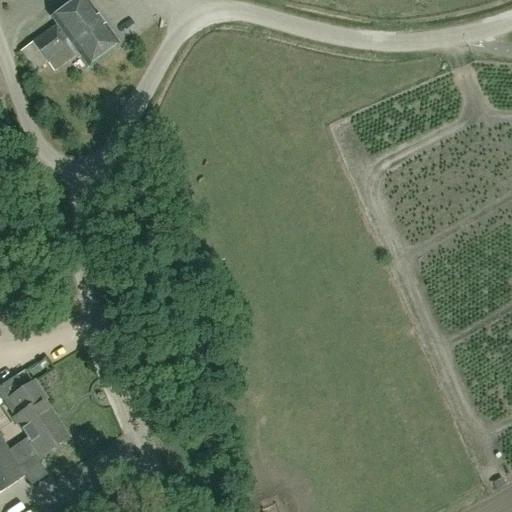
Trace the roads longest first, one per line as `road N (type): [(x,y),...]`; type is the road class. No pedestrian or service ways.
road 1 (unclassified): [(94,183),(173,39),(200,16),(235,11),(367,43),(432,41),(511,20)]
road 2 (unclassified): [(167,511),(79,274),(78,234),(94,183)]
road 3 (unclassified): [(94,183),(42,149),(0,48)]
